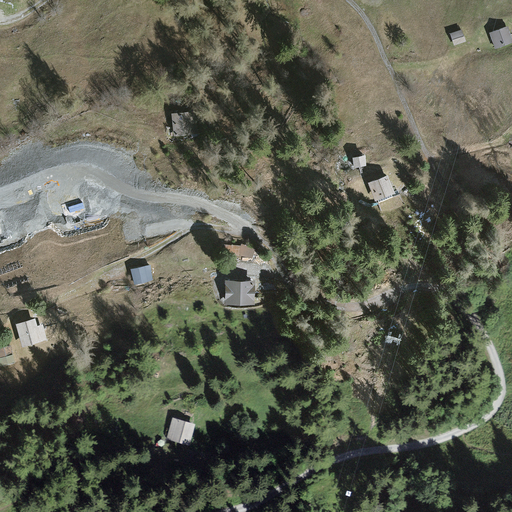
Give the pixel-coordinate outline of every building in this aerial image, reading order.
[(511,39),(507,27),(489,34),(495,49),(511,42),(511,39)] [(462,31),(450,34),(454,47),(466,43),(462,31)] [(193,116),(172,117),(173,141),(194,140),(193,116)] [(365,156),(351,159),(353,170),(367,167),(365,156)] [(387,176),(368,184),(377,203),(395,195),(387,176)] [(150,266),(131,270),(134,285),(153,281),(150,266)] [(255,281),(226,281),(226,306),(255,306),(255,281)] [(33,318),(13,324),(21,348),(47,340),(42,325),(36,326),(33,318)] [(173,420),(167,441),(190,448),(196,427),(173,420)]
